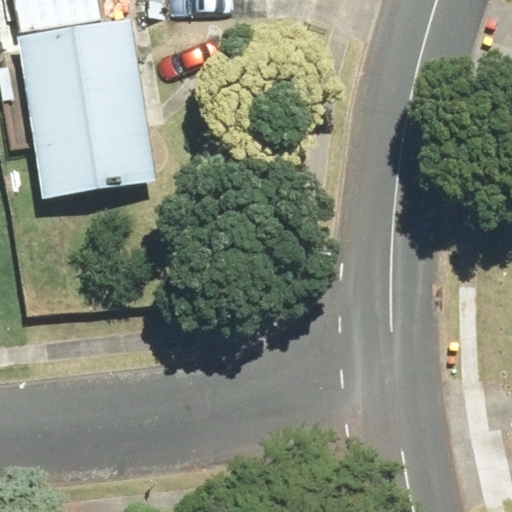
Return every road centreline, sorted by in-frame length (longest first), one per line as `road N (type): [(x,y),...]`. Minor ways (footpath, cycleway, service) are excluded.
road 1 (residential): [(439,0),(421,51),(387,226),(383,401)]
road 2 (residential): [(0,424),(383,401)]
